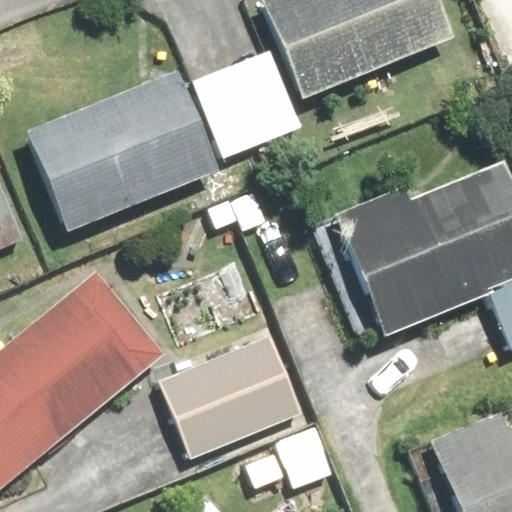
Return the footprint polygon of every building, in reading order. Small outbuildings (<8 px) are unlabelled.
[(258,0),(300,103),(452,44),(435,0),(258,0)] [(511,0),(490,0),(499,30),(511,26),(511,0)] [(1,92),(14,126),(80,101),(68,67),(1,92)] [(22,132),(61,234),(214,175),(175,74),(22,132)] [(402,194),(334,220),(382,342),(511,292),(511,197),(501,169),(406,206),(402,194)] [(0,184),(0,247),(22,239),(0,184)] [(262,187),(204,209),(216,243),(275,221),(262,187)] [(0,489),(157,357),(86,273),(0,345),(0,489)] [(267,332),(149,379),(183,463),(300,417),(267,332)] [(497,416),(425,443),(451,511),(511,511),(511,427),(503,431),(497,416)] [(237,465),(248,490),(279,477),(287,494),(328,476),(310,434),(237,465)]
